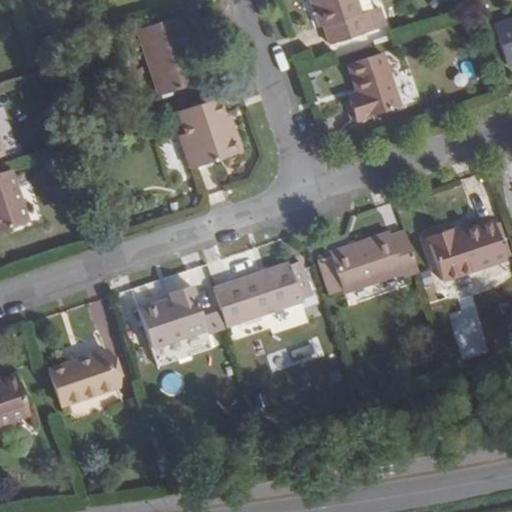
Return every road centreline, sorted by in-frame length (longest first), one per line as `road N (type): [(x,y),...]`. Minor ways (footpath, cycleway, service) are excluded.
road 1 (residential): [(0,301),(307,193)]
road 2 (tertiary): [(511,476),(290,511)]
road 3 (residential): [(307,193),(511,124)]
road 4 (residential): [(247,0),(307,193)]
